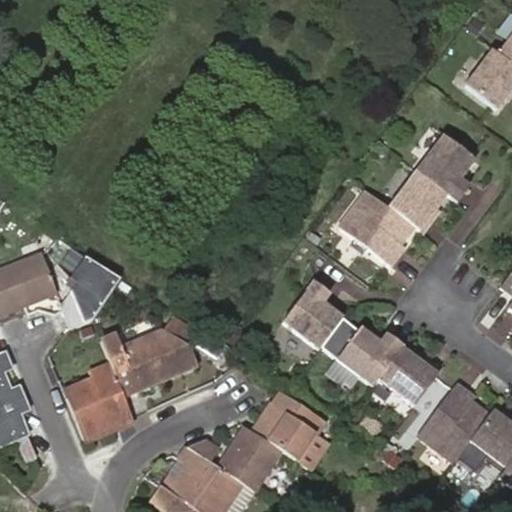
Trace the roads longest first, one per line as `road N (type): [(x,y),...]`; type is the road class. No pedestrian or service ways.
road 1 (residential): [(108,495),(75,479),(19,334)]
road 2 (residential): [(108,495),(127,458),(232,403)]
